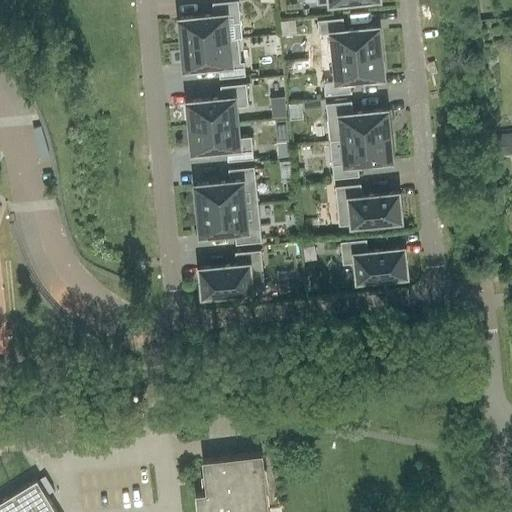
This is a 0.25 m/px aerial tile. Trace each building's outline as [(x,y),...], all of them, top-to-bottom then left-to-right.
[(178,17),(181,44),(238,38),(232,38),(231,23),(241,22),(239,0),(213,3),(214,14),(178,17)] [(334,40),(335,55),(381,51),(379,26),(346,29),(345,16),(319,19),(321,41),(334,40)] [(238,38),(181,44),(183,71),(220,67),(221,78),(245,76),(244,59),(240,60),(238,38)] [(381,51),(335,55),(337,70),(323,72),(325,94),(351,92),(350,79),(384,76),(381,51)] [(187,99),(189,126),(242,121),(240,105),(249,104),(247,82),(222,85),(223,96),(187,99)] [(331,140),(344,139),(391,135),(388,110),(355,113),(354,100),(328,102),(331,140)] [(242,121),(189,126),(192,153),(228,149),(229,160),(254,158),(252,135),(243,136),(242,121)] [(41,160),(49,158),(40,127),(33,129),(41,160)] [(511,132),(497,134),(500,155),(511,153),(511,132)] [(391,135),(344,139),(346,162),(333,163),(335,178),(361,175),(360,162),(393,159),(391,135)] [(289,140),(277,141),(279,157),(291,156),(289,140)] [(195,182),(197,209),(259,203),(255,165),(230,167),(231,178),(195,182)] [(363,197),(362,184),(336,187),(340,225),(353,224),(353,225),(401,220),(399,193),(363,197)] [(259,203),(197,209),(200,235),(236,232),(237,243),(262,240),(259,203)] [(366,238),(341,240),(342,255),(352,254),(355,281),(410,275),(405,244),(367,248),(366,238)] [(237,261),(199,263),(202,297),(256,292),(256,290),(266,289),(262,250),(236,252),(237,261)] [(6,422),(0,422),(0,426),(2,444),(8,444),(8,445),(32,442),(94,435),(146,430),(143,406),(6,421),(6,422)] [(268,511),(262,453),(202,460),(206,492),(194,493),(196,511),(58,511),(47,495),(39,480),(37,478),(35,479),(0,501),(0,511),(268,511)] [(46,476),(39,480),(47,495),(55,490),(46,476)]
